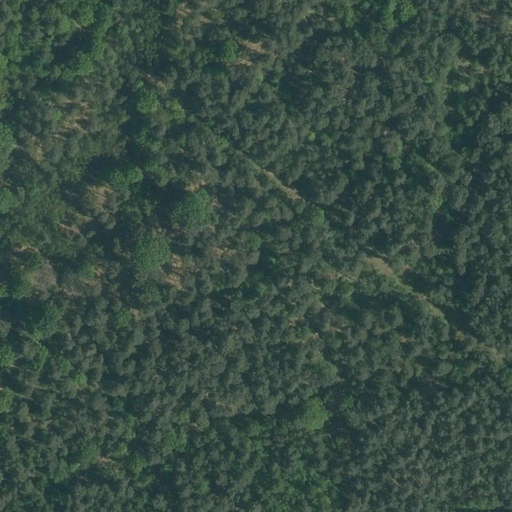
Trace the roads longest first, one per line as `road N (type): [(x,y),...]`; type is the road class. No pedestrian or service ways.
road 1 (track): [(76,15),(511,361)]
road 2 (track): [(0,301),(164,432),(248,511)]
